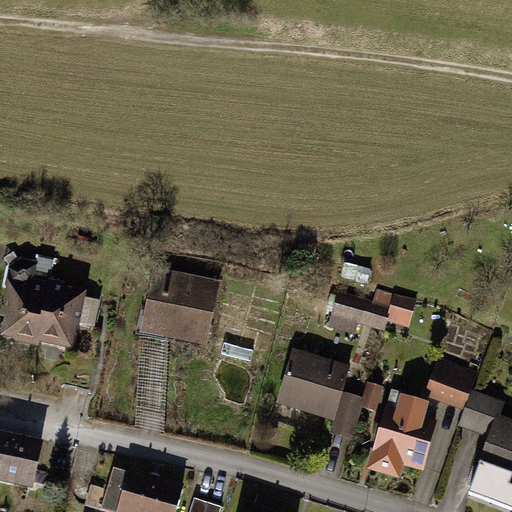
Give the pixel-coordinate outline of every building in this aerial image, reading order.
[(15,281),(0,340),(0,341),(34,350),(49,290),(15,281)] [(207,348),(218,298),(154,283),(143,334),(207,348)] [(49,290),(34,350),(68,359),(83,299),(49,290)] [(384,323),(389,312),(346,297),(335,328),(355,335),(359,324),(382,332),(384,323)] [(405,330),(413,308),(392,301),(389,312),(384,323),(405,330)] [(343,399),(351,377),(293,358),(277,406),(334,426),(343,399)] [(464,410),(475,381),(440,367),(428,396),(464,410)] [(379,413),(384,394),(372,390),(367,410),(379,413)] [(364,405),(343,399),(334,426),(332,432),(352,439),(364,405)] [(489,440),(495,425),(500,412),(473,402),(462,430),(489,440)] [(423,472),(437,430),(418,423),(423,410),(400,403),(395,417),(387,414),(367,471),(395,481),(401,465),(423,472)] [(511,491),(511,431),(495,425),(489,440),(478,470),(511,482),(511,486),(510,491),(511,491)] [(0,483),(32,491),(40,454),(0,445),(0,483)] [(177,511),(183,495),(128,477),(115,511),(177,511)]
